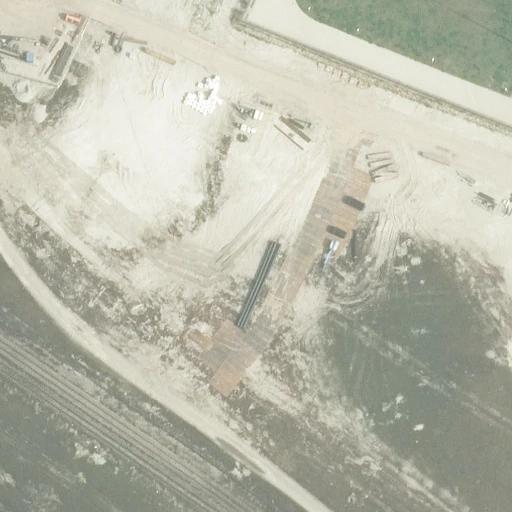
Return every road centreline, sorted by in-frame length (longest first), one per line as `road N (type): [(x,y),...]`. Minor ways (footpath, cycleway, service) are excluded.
road 1 (track): [(511,175),(92,5)]
road 2 (track): [(318,511),(69,331),(0,241)]
